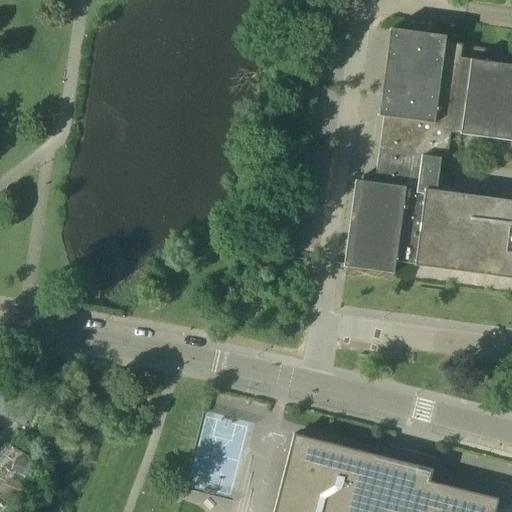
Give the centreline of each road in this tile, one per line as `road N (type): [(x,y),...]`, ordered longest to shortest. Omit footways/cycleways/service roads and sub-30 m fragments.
road 1 (residential): [(311,382),(0,321)]
road 2 (residential): [(511,353),(325,326),(311,382)]
road 3 (residential): [(511,434),(311,382)]
